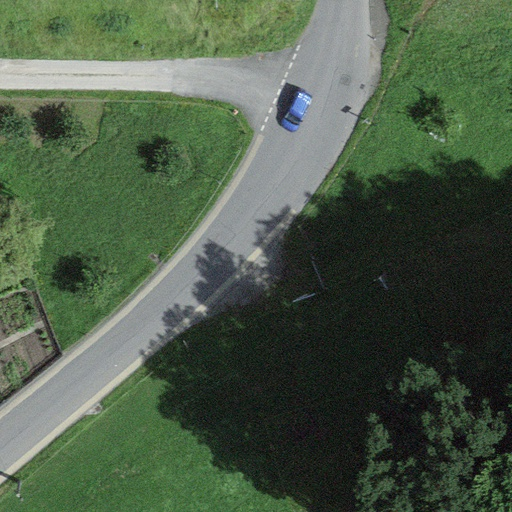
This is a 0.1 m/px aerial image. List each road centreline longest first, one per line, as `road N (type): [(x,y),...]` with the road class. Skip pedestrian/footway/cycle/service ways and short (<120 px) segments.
road 1 (tertiary): [(346,0),(330,81),(257,210),(149,324),(0,450)]
road 2 (track): [(330,81),(0,73)]
